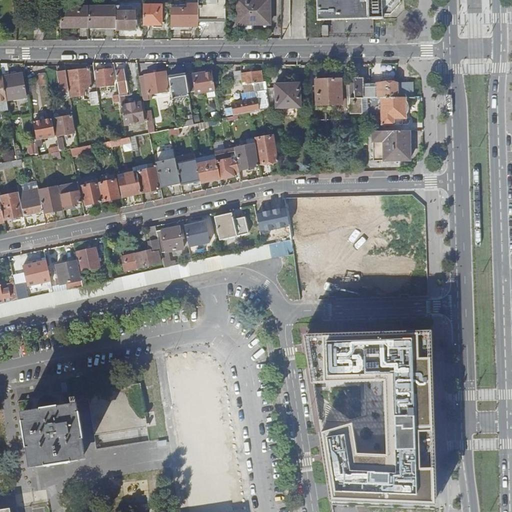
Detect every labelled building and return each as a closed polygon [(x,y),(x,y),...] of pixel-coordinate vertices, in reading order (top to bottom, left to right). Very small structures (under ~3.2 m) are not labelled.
[(198,20),(225,19),(225,0),(197,0),(198,4),(198,20)] [(268,0),(236,0),(237,24),(269,24),(268,0)] [(316,0),(317,20),(382,19),(382,15),(382,13),(388,12),(388,10),(394,3),(398,3),(397,0),(316,0)] [(399,5),(399,0),(397,0),(398,3),(394,3),(388,10),(388,12),(382,13),(382,15),(390,14),(399,5)] [(170,4),(170,26),(198,25),(198,20),(198,4),(170,4)] [(143,5),(143,25),(152,24),(152,27),(161,27),(161,25),(161,24),(161,5),(143,5)] [(60,6),(61,27),(75,27),(76,25),(88,25),(88,6),(60,6)] [(88,25),(88,27),(115,27),(115,11),(115,6),(88,6),(88,25)] [(115,27),(115,29),(136,29),(137,11),(115,11),(115,27)] [(12,73),(12,75),(9,76),(7,63),(0,63),(3,77),(7,100),(26,97),(22,73),(15,74),(15,73),(12,73)] [(65,65),(57,65),(57,70),(58,71),(57,72),(60,93),(69,91),(68,85),(67,81),(65,65)] [(97,86),(113,85),(111,66),(105,67),(106,70),(95,71),(97,86)] [(67,81),(68,85),(79,84),(82,84),(83,89),(91,88),(88,68),(67,70),(69,80),(67,81)] [(123,117),(124,125),(143,122),(140,102),(123,105),(125,102),(124,96),(127,95),(123,70),(115,71),(119,95),(123,117)] [(256,91),(267,90),(264,76),(262,76),(261,71),(241,74),(244,93),(256,91)] [(139,76),(141,89),(146,88),(147,94),(168,91),(165,72),(139,76)] [(192,74),(185,75),(188,93),(195,92),(195,93),(215,90),(212,72),(192,75),(192,74)] [(48,85),(45,73),(37,74),(39,86),(48,85)] [(169,78),(172,99),(189,96),(188,93),(185,75),(169,78)] [(0,117),(9,116),(8,106),(7,100),(3,77),(0,77),(0,117)] [(398,83),(363,83),(363,78),(355,79),(355,83),(349,83),(349,98),(381,98),(398,97),(398,83)] [(342,104),(341,79),(316,80),(316,105),(342,104)] [(291,84),(291,80),(276,81),(276,84),(275,84),(276,108),(300,107),(299,83),(291,84)] [(68,85),(69,91),(70,96),(80,94),(79,84),(68,85)] [(236,115),(250,112),(270,108),(267,90),(256,91),(257,98),(231,103),(234,116),(236,115)] [(91,105),(99,103),(97,91),(89,92),(91,105)] [(117,118),(123,117),(119,95),(113,96),(117,118)] [(403,124),(403,119),(407,118),(406,97),(398,97),(381,98),(382,125),(395,125),(403,124)] [(145,111),(149,133),(154,132),(150,110),(145,111)] [(71,116),(53,118),(56,136),(74,133),(71,116)] [(37,139),(36,139),(37,146),(42,145),(41,139),(55,136),(52,118),(34,121),(37,139)] [(410,160),(409,131),(372,132),(373,161),(410,160)] [(70,143),(71,149),(79,147),(76,135),(70,136),(71,143),(70,143)] [(274,135),(255,138),(256,144),(257,155),(259,164),(278,161),(274,135)] [(126,138),(110,141),(111,146),(131,142),(129,137),(126,138)] [(234,148),(237,159),(239,170),(247,168),(256,166),(259,166),(259,164),(257,155),(256,144),(234,148)] [(237,159),(234,148),(214,152),(216,160),(220,179),(233,176),(232,173),(239,171),(239,170),(237,159)] [(160,163),(155,164),(156,168),(160,187),(180,183),(176,164),(173,150),(158,153),(160,163)] [(59,151),(51,153),(52,160),(60,158),(59,151)] [(196,160),(176,164),(180,183),(180,185),(200,181),(196,160)] [(220,179),(216,160),(200,164),(204,182),(220,180),(220,179)] [(137,172),(141,193),(161,189),(160,187),(156,168),(137,172)] [(117,176),(122,197),(141,193),(137,172),(134,172),(117,176)] [(99,184),(102,201),(119,198),(116,180),(99,184)] [(78,183),(58,188),(63,209),(74,207),(74,204),(82,202),(78,183)] [(85,205),(102,201),(99,184),(98,183),(81,187),(85,205)] [(58,187),(38,190),(43,211),(43,213),(63,209),(58,188),(58,187)] [(33,192),(19,196),(23,215),(43,211),(38,190),(38,188),(33,189),(33,192)] [(18,193),(0,196),(0,202),(4,219),(23,215),(19,196),(18,193)] [(284,198),(277,200),(281,217),(287,215),(284,198)] [(315,201),(317,234),(355,232),(354,199),(315,201)] [(381,203),(383,228),(375,228),(377,252),(411,249),(407,201),(381,203)] [(272,204),(255,207),(258,223),(276,220),(272,204)] [(242,207),(234,210),(236,217),(245,214),(242,207)] [(233,220),(232,214),(214,217),(219,241),(248,235),(245,218),(233,220)] [(210,244),(210,221),(187,222),(188,244),(210,244)] [(150,251),(133,254),(136,268),(160,262),(158,256),(162,256),(161,253),(156,231),(155,226),(148,227),(152,248),(149,249),(150,251)] [(179,227),(156,231),(161,253),(183,248),(179,227)] [(0,319),(296,254),(292,238),(27,298),(17,300),(10,302),(4,303),(0,303),(0,319)] [(98,262),(97,259),(95,248),(77,252),(80,271),(99,267),(98,262)] [(136,268),(133,254),(121,257),(124,271),(136,268)] [(27,286),(51,281),(46,261),(23,266),(27,286)] [(81,280),(77,261),(57,265),(61,284),(81,280)] [(0,303),(4,303),(10,302),(17,300),(14,285),(13,282),(6,284),(7,289),(0,291),(0,290),(0,303)] [(14,285),(17,300),(27,298),(23,283),(14,285)] [(428,330),(307,337),(314,380),(383,380),(385,454),(357,453),(351,422),(321,431),(332,504),(435,510),(428,330)] [(195,511),(234,511),(212,365),(174,370),(195,511)] [(150,412),(145,383),(87,391),(94,436),(152,427),(152,426),(154,425),(154,423),(151,423),(150,415),(153,415),(152,412),(150,412)] [(61,406),(61,405),(34,409),(34,410),(19,412),(21,421),(20,421),(24,448),(25,448),(28,469),(43,467),(44,467),(70,463),(70,462),(84,460),(82,448),(83,448),(79,424),(78,424),(75,403),(61,406)]
